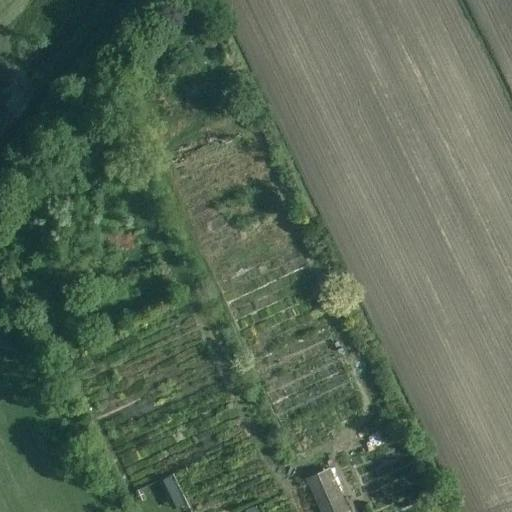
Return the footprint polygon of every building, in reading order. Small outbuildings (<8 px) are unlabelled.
[(278,404),(279,403),(287,423),(360,394),(341,348),(335,333),(262,363),(278,404)] [(369,453),(383,447),(379,435),(364,441),(369,453)] [(306,479),(320,511),(349,511),(350,511),(331,468),(306,479)] [(414,499),(417,505),(403,511),(441,511),(431,491),(414,499)] [(387,510),(407,502),(403,493),(384,501),(387,510)]
